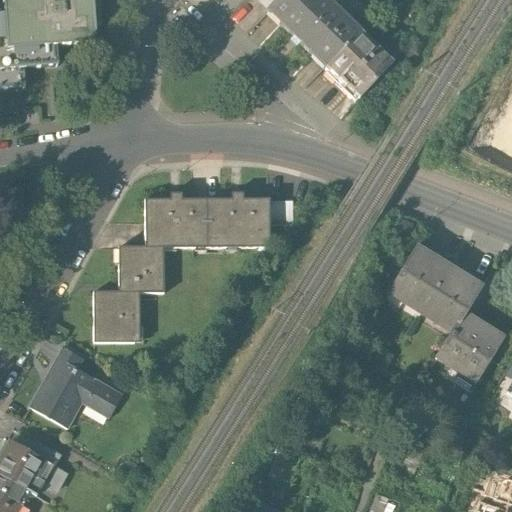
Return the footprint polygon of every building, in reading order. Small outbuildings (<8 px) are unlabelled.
[(0,91),(25,90),(23,70),(57,68),(56,48),(95,45),(93,27),(99,26),(97,0),(35,0),(36,0),(2,3),(2,14),(0,13),(0,91)] [(254,0),(268,14),(281,0),(254,0)] [(281,0),(268,14),(279,24),(283,19),(300,35),(317,53),(313,58),(325,70),(361,33),(326,0),(281,0)] [(393,64),(361,33),(325,70),(351,95),(358,101),(393,64)] [(235,200),(207,200),(208,247),(270,247),(270,226),(269,201),(269,199),(242,199),(242,194),(238,194),(235,194),(235,200)] [(162,248),(208,247),(207,200),(181,200),(181,195),(177,195),(172,195),(172,201),(145,201),(145,248),(162,248)] [(292,201),(269,201),(270,226),(293,226),(292,201)] [(418,246),(387,294),(452,334),(466,312),(482,286),(418,246)] [(163,292),(162,248),(145,248),(118,248),(119,292),(95,293),(96,343),(138,342),(138,292),(163,292)] [(505,336),(466,312),(452,334),(434,364),(473,389),(505,336)] [(82,363),(61,351),(29,410),(66,431),(80,405),(108,420),(121,397),(77,373),(82,363)] [(10,442),(0,458),(0,476),(30,493),(35,497),(42,484),(57,493),(67,475),(54,467),(33,455),(10,442)] [(39,444),(33,455),(54,467),(60,456),(39,444)] [(30,493),(0,476),(0,511),(29,511),(22,507),(30,493)] [(510,511),(511,509),(511,490),(492,483),(481,511),(510,511)]
